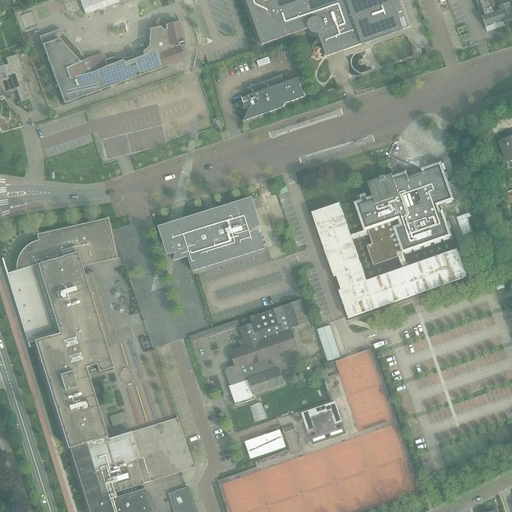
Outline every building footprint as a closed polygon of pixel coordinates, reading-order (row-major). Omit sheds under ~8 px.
[(118,0),(79,0),(85,14),(119,2),(118,0)] [(246,0),(262,45),(309,28),(318,33),(327,57),(344,51),(411,27),(401,0),(341,0),(334,3),(332,0),(246,0)] [(476,0),(487,32),(504,26),(503,22),(511,18),(511,9),(510,3),(505,4),(504,2),(495,5),(493,0),(476,0)] [(57,84),(63,103),(72,100),(82,96),(92,93),(100,90),(108,87),(116,85),(123,81),(131,79),(140,75),(146,73),(155,70),(164,67),(174,64),(183,60),(178,47),(178,43),(182,42),(181,32),(179,22),(166,25),(160,21),(157,25),(157,27),(149,29),(148,47),(142,51),(143,53),(133,57),(132,56),(127,58),(112,57),(105,60),(102,53),(88,58),(85,59),(84,58),(80,53),(81,52),(59,29),(39,36),(45,52),(47,60),(51,68),(53,76),(57,84)] [(21,102),(32,98),(17,54),(5,57),(8,64),(4,65),(0,59),(0,113),(1,113),(0,99),(0,98),(0,95),(17,90),(21,102)] [(243,121),(243,122),(283,108),(286,103),(305,97),(298,78),(284,83),(281,75),(247,87),(250,95),(241,98),(244,106),(243,108),(249,111),(244,121),(243,121)] [(494,133),(492,126),(479,130),(482,138),(494,133)] [(511,136),(499,142),(505,158),(511,155),(511,136)] [(361,200),(354,203),(364,230),(351,235),(339,203),(312,213),(335,277),(337,276),(342,289),(339,290),(348,318),(467,277),(457,249),(407,267),(402,253),(404,253),(405,255),(412,253),(411,250),(413,250),(414,252),(421,249),(420,247),(423,246),(424,248),(431,246),(430,244),(434,242),(434,245),(441,242),(440,240),(443,239),(443,242),(450,239),(450,237),(451,236),(448,229),(451,228),(449,221),(446,222),(440,204),(445,203),(446,205),(453,203),(452,200),(454,200),(450,189),(453,188),(450,181),(447,182),(446,180),(449,179),(447,172),(444,173),(443,171),(446,170),(443,163),(441,164),(440,162),(421,169),(422,174),(412,177),(405,174),(405,172),(391,177),(390,175),(367,183),(372,196),(366,198),(364,194),(359,196),(361,200)] [(193,220),(175,224),(161,227),(170,254),(176,252),(174,261),(188,256),(193,271),(265,248),(258,226),(259,226),(250,199),(221,211),(193,220)] [(466,214),(456,217),(463,236),(472,233),(466,214)] [(3,262),(2,262),(5,272),(6,273),(28,345),(29,345),(29,343),(34,341),(67,448),(69,448),(69,449),(70,452),(88,509),(89,511),(88,511),(151,511),(144,488),(142,489),(141,484),(180,472),(181,472),(194,468),(177,418),(176,418),(126,434),(105,440),(104,437),(106,436),(85,367),(95,364),(98,372),(112,367),(104,339),(112,337),(97,304),(94,297),(91,298),(81,266),(117,258),(108,218),(37,234),(38,240),(37,240),(34,241),(33,242),(30,243),(29,244),(27,246),(25,247),(23,249),(22,250),(21,252),(20,254),(18,256),(18,258),(17,260),(17,262),(16,265),(16,266),(16,270),(7,273),(6,272),(3,262)] [(229,386),(236,406),(255,399),(254,394),(283,384),(278,368),(275,369),(274,366),(271,364),(268,365),(265,357),(296,347),(291,331),(294,330),(293,327),(308,322),(300,300),(251,317),(253,323),(240,328),(246,346),(231,352),(235,365),(226,368),(225,371),(229,383),(232,385),(229,386)] [(190,341),(239,324),(237,319),(216,327),(212,328),(188,336),(190,341)] [(330,327),(316,331),(326,362),(340,357),(330,327)] [(302,377),(295,380),(297,388),(305,386),(302,377)] [(334,424),(341,421),(335,402),(303,413),(309,432),(317,430),(319,436),(336,430),(334,424)] [(124,411),(109,416),(112,426),(128,421),(124,411)] [(294,425),(282,429),(283,433),(295,429),(294,425)] [(248,443),(252,457),(251,458),(285,447),(280,431),(279,431),(279,432),(262,438),(261,436),(257,437),(258,440),(248,443)] [(168,494),(174,511),(193,511),(186,488),(168,494)]
